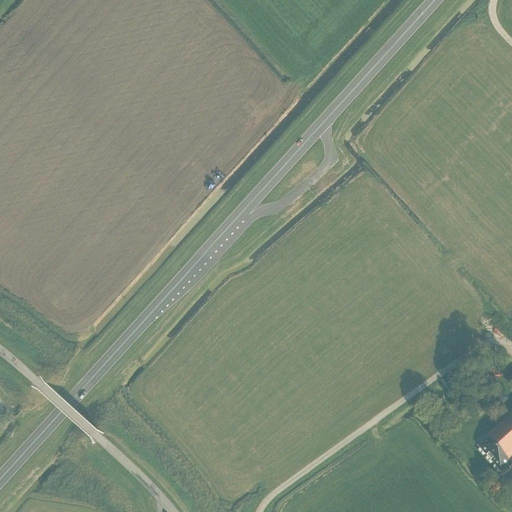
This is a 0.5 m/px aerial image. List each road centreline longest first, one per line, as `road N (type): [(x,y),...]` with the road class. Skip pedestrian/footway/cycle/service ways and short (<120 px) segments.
road 1 (trunk): [(0,479),(232,222)]
road 2 (unclassified): [(173,511),(0,350)]
road 3 (trunk): [(323,123),(435,0)]
road 4 (trunk): [(232,222),(323,123)]
